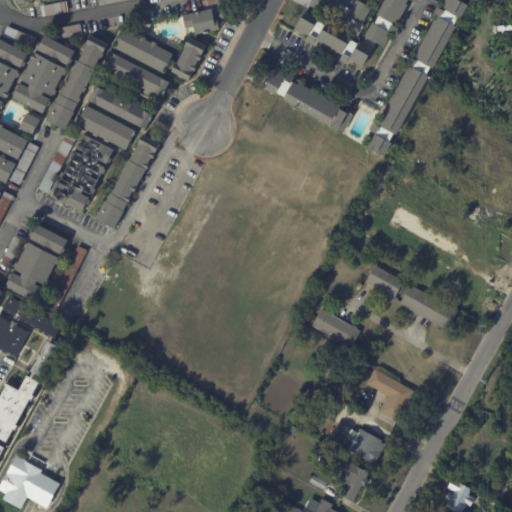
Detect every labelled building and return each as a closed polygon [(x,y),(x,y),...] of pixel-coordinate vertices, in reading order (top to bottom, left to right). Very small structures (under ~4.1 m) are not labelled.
[(77,0),(87,0),(89,8),(79,10),(77,0)] [(226,0),(227,4),(221,5),(224,18),(219,19),(221,28),(197,32),(195,25),(185,26),(183,13),(203,9),(201,0),(226,0)] [(361,0),(373,7),(365,24),(366,24),(362,33),(360,32),(359,35),(350,31),(352,27),(313,7),(311,9),(294,0),(341,0),(340,3),(353,9),(357,0),(361,0)] [(398,33),(393,31),(390,37),(392,38),(388,46),(377,40),(374,48),(376,49),(365,69),(355,63),(356,61),(351,58),(348,64),(341,61),(345,54),(340,51),(339,53),(322,44),(323,42),(318,40),(315,45),(309,42),(312,36),(306,33),(305,34),(297,30),(308,10),(321,17),(319,20),(327,24),(328,22),(354,36),(352,39),(362,44),(367,35),(368,35),(375,22),(378,23),(382,16),(380,15),(387,0),(418,0),(418,1),(416,0),(413,0),(402,21),(400,20),(397,25),(402,27),(398,34),(398,33)] [(462,0),(468,3),(469,4),(462,18),(458,16),(453,24),(457,26),(434,68),(429,65),(425,73),(428,76),(397,135),(393,133),(389,141),(391,142),(384,156),(364,145),(369,136),(371,138),(374,132),(370,129),(373,123),(377,125),(406,70),(409,71),(412,65),(406,62),(409,56),(415,59),(418,54),(417,53),(435,19),(437,21),(440,15),(434,12),(437,6),(443,9),(446,4),(444,2),(445,0),(462,0)] [(43,6),(68,2),(69,12),(44,17),(43,6)] [(84,33),(85,35),(64,39),(62,28),(82,24),(84,33)] [(39,40),(35,49),(5,37),(10,26),(39,39),(39,40)] [(115,46),(124,27),(141,35),(142,33),(147,35),(146,37),(152,41),(153,39),(158,41),(157,43),(176,53),(167,70),(166,69),(164,71),(115,46)] [(198,59),(196,63),(198,64),(195,69),(194,69),(190,78),(172,70),(177,60),(178,61),(186,44),(185,44),(190,34),(207,43),(202,54),(203,54),(201,58),(199,57),(198,59)] [(47,35),(77,50),(73,59),(74,60),(71,66),(63,61),(61,64),(69,68),(68,70),(69,71),(67,75),(65,74),(64,77),(65,77),(63,80),(63,79),(57,90),(59,91),(57,95),(55,94),(54,96),(46,92),(45,95),(53,99),(51,101),(53,102),(51,106),(50,105),(46,114),(15,98),(19,90),(17,88),(19,84),(21,85),(22,83),(30,87),(32,83),(24,79),(24,78),(23,78),(25,73),(27,74),(34,59),(33,58),(35,53),(37,54),(38,53),(46,57),(48,53),(39,49),(40,48),(38,46),(40,42),(43,43),(47,35)] [(49,120),(63,95),(64,96),(72,80),(71,79),(89,46),(88,45),(93,35),(111,45),(104,59),(103,58),(99,65),(101,66),(86,93),(86,92),(82,99),(85,100),(68,131),(49,120)] [(32,54),(29,61),(30,62),(27,68),(25,67),(24,68),(16,64),(14,67),(23,72),(22,73),(24,74),(22,79),(20,78),(13,93),(15,94),(12,99),(10,98),(9,99),(1,95),(0,97),(0,99),(7,103),(0,117),(0,59),(2,61),(3,58),(0,56),(0,41),(1,42),(2,39),(32,54)] [(174,40),(181,44),(179,48),(169,43),(171,39),(174,40)] [(115,53),(172,82),(165,97),(157,92),(154,98),(140,90),(142,85),(129,79),(126,83),(112,76),(114,71),(108,67),(115,53)] [(291,75),(292,73),(298,77),(296,81),(300,84),(301,83),(344,107),(343,108),(350,112),(355,115),(345,133),(286,100),(288,97),(280,92),(278,95),(265,88),(276,68),(285,73),(284,75),(289,78),(291,75)] [(92,101),(99,86),(105,89),(107,85),(123,93),(121,97),(134,104),(136,99),(152,107),(149,112),(157,116),(156,118),(157,119),(155,122),(154,122),(150,131),(92,101)] [(132,146),(130,151),(111,141),(111,143),(106,141),(107,139),(100,135),(100,137),(95,135),(96,133),(79,125),(89,105),(140,132),(132,146)] [(24,128),(31,113),(45,120),(37,135),(24,129),(24,128)] [(0,124),(2,125),(3,124),(8,126),(7,128),(32,141),(31,142),(41,148),(22,185),(12,180),(10,184),(0,178),(0,124)] [(50,194),(41,189),(70,132),(80,137),(50,194)] [(93,194),(85,190),(83,193),(93,198),(90,204),(89,203),(84,213),(54,197),(58,188),(56,187),(58,183),(61,184),(61,182),(69,186),(71,183),(63,178),(63,177),(62,176),(64,172),(66,173),(74,158),(71,156),(74,152),(76,153),(76,151),(84,156),(86,152),(78,147),(79,146),(77,145),(79,141),(81,142),(86,134),(116,149),(109,164),(101,159),(99,163),(109,168),(106,174),(104,173),(96,188),(98,190),(96,194),(94,193),(93,194)] [(161,145),(157,153),(158,154),(156,159),(154,158),(151,164),(152,164),(150,169),(149,169),(139,187),(140,188),(137,192),(135,191),(132,197),(134,198),(132,203),(130,202),(117,228),(98,219),(108,201),(109,201),(113,193),(114,194),(131,160),(132,160),(140,144),(140,143),(145,134),(162,143),(161,145)] [(0,190),(6,194),(7,192),(16,196),(0,228),(0,190)] [(8,287),(15,273),(23,276),(25,273),(17,269),(18,267),(16,267),(18,262),(20,263),(27,248),(26,247),(28,243),(30,244),(31,242),(39,246),(40,243),(32,239),(33,237),(31,235),(33,231),(36,232),(40,225),(70,240),(67,247),(68,248),(65,255),(55,250),(54,253),(61,257),(60,259),(62,260),(60,264),(58,263),(47,284),(39,280),(37,284),(45,288),(44,290),(47,291),(44,299),(41,298),(39,303),(8,287)] [(3,263),(17,235),(26,240),(13,268),(3,263)] [(88,250),(90,251),(58,313),(49,308),(80,246),(88,250)] [(451,257),(445,269),(432,262),(440,248),(453,255),(451,257)] [(404,260),(410,263),(407,269),(401,266),(404,260)] [(464,280),(462,285),(458,283),(455,289),(442,282),(451,265),(464,272),(462,276),(466,278),(464,280)] [(380,290),(368,283),(377,266),(406,281),(396,298),(380,290)] [(0,281),(0,269),(10,274),(5,283),(0,281)] [(431,321),(402,305),(412,286),(460,312),(450,331),(431,321)] [(56,338),(52,335),(51,338),(46,335),(47,333),(22,319),(21,322),(16,319),(17,317),(5,310),(11,297),(64,327),(57,339),(56,338)] [(333,312),(334,312),(332,315),(356,327),(357,325),(365,330),(356,348),(343,341),(341,344),(326,336),(328,334),(310,324),(315,316),(320,319),(325,310),(329,312),(330,310),(333,312)] [(18,324),(20,325),(19,326),(31,333),(18,357),(5,351),(4,352),(0,350),(0,317),(1,316),(14,324),(15,322),(18,324)] [(61,348),(45,379),(33,372),(40,360),(37,358),(40,353),(42,355),(49,342),(61,348)] [(137,367),(131,377),(127,375),(133,365),(137,367)] [(401,421),(401,422),(383,412),(392,397),(370,385),(378,370),(417,392),(401,421)] [(9,443),(0,438),(0,402),(8,387),(6,386),(8,383),(22,391),(30,376),(42,383),(35,396),(37,397),(34,402),(32,401),(19,425),(21,427),(18,432),(16,431),(9,443)] [(355,430),(361,433),(363,429),(390,444),(378,466),(332,440),(341,423),(355,430)] [(61,484),(63,485),(50,509),(30,498),(24,510),(6,500),(9,494),(2,490),(20,457),(29,461),(28,462),(31,464),(34,459),(44,465),(41,470),(45,472),(43,475),(61,484)] [(370,484),(368,489),(365,488),(357,503),(346,497),(349,490),(343,486),(347,478),(335,472),(343,458),(372,474),(369,479),(372,481),(370,484)] [(322,473),(333,479),(327,490),(312,482),(316,476),(319,478),(322,473)] [(470,484),(483,490),(475,506),(470,504),(465,511),(463,511),(449,505),(451,500),(448,498),(451,490),(455,493),(458,487),(465,491),(469,483),(470,484)] [(316,511),(323,499),(335,505),(333,509),(337,511),(316,511)]
